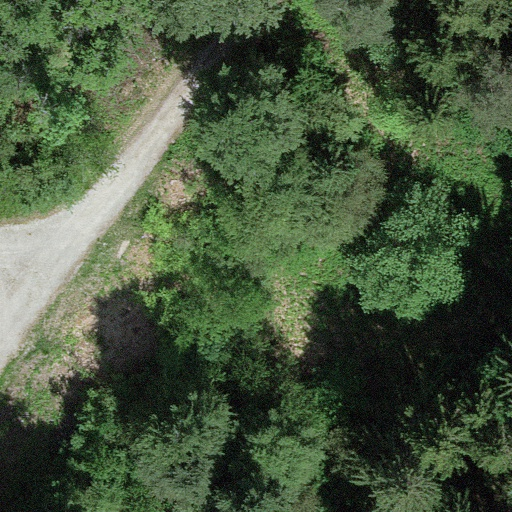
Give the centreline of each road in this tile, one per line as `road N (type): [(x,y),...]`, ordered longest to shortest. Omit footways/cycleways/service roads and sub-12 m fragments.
road 1 (track): [(248,0),(44,261)]
road 2 (track): [(0,245),(44,261),(0,322)]
